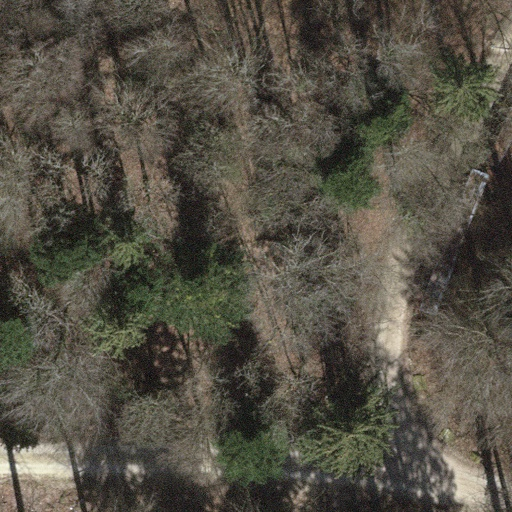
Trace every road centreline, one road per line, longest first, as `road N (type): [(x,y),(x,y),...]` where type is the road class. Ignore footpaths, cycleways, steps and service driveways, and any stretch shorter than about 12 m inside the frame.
road 1 (track): [(511,493),(421,465),(0,452)]
road 2 (track): [(511,33),(396,259),(383,378),(391,426),(421,465)]
